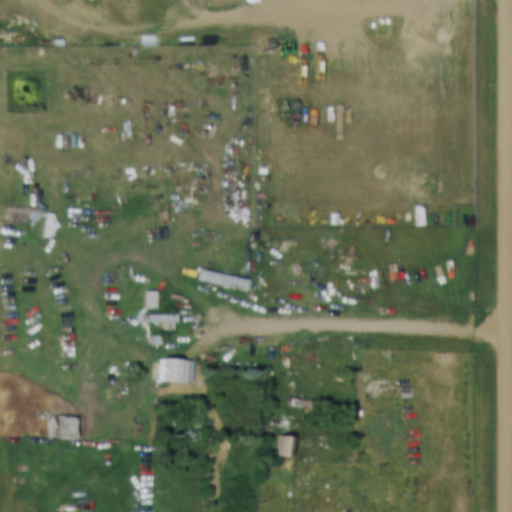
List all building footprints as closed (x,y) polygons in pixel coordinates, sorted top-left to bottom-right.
[(194,261),(245,261),(245,250),(194,250),(194,261)] [(199,265),(246,275),(244,286),(197,276),(199,265)] [(142,287),(154,287),(154,304),(142,304),(142,287)] [(173,319),(173,327),(162,327),(162,319),(135,319),(135,311),(177,311),(177,319),(173,319)] [(146,331),(158,331),(158,340),(146,340),(146,331)] [(159,353),(180,353),(180,357),(190,357),(190,377),(159,377),(159,353)] [(291,393),(307,395),(307,404),(290,403),(291,393)] [(47,412),(72,412),(72,434),(47,434),(47,412)] [(280,429),(293,430),(291,453),(278,452),(280,429)]
